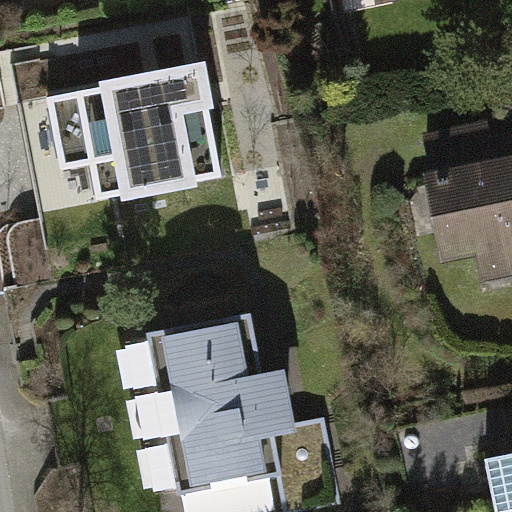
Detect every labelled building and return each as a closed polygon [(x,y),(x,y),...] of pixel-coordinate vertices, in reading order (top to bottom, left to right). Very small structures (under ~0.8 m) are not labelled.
[(1,0),(7,23),(84,5),(82,0),(1,0)] [(330,0),(333,9),(383,0),(330,0)] [(204,60),(91,85),(100,122),(85,125),(96,178),(107,175),(115,208),(231,182),(204,60)] [(511,133),(412,153),(434,267),(480,258),(488,298),(511,293),(511,133)] [(161,329),(137,334),(171,511),(245,511),(272,507),(272,511),(322,511),(336,509),(320,431),(299,436),(286,368),(259,373),(247,312),(225,316),(209,319),(181,325),(161,329)] [(511,511),(511,457),(485,463),(495,511),(511,511)]
